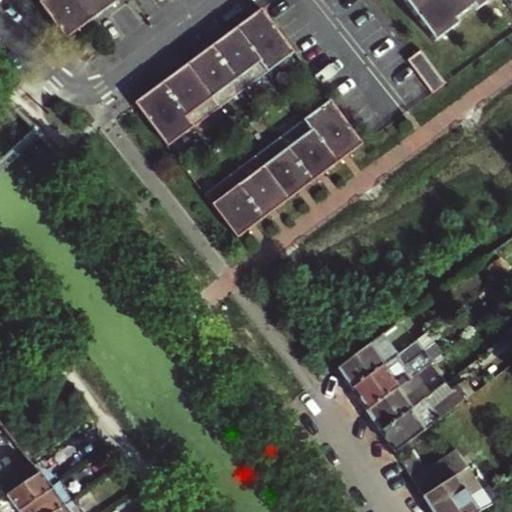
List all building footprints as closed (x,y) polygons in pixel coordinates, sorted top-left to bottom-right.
[(47,0),(40,5),(68,40),(93,22),(118,3),(121,0),(47,0)] [(455,20),(473,7),(476,12),(491,0),(403,0),(435,42),(459,25),(455,20)] [(270,72),(295,53),(262,9),(237,28),(211,47),(186,66),(161,85),(144,97),(136,103),(169,148),(194,129),(219,110),(244,91),(270,72)] [(446,84),(421,51),(407,61),(432,94),(446,84)] [(314,183),(339,164),(364,145),(331,101),(306,120),(281,138),(256,157),(230,176),(205,195),(238,239),(263,220),(289,202),(314,183)] [(493,284),(502,277),(486,257),(478,264),(493,284)] [(377,339),(337,369),(351,390),(392,359),(377,339)] [(392,359),(351,390),(366,410),(412,376),(442,353),(435,342),(419,354),(412,344),(392,359)] [(400,401),(419,387),(412,376),(366,410),(381,432),(407,412),(400,401)] [(424,412),(418,404),(407,412),(381,432),(395,453),(467,399),(462,392),(458,386),(424,412)] [(407,412),(418,404),(427,397),(419,387),(400,401),(407,412)] [(470,387),(462,392),(467,399),(475,393),(470,387)] [(477,511),(455,476),(467,468),(456,452),(426,470),(422,464),(408,473),(432,511),(477,511)] [(477,511),(479,511),(491,505),(482,492),(467,468),(455,476),(477,511)] [(0,511),(16,511),(51,489),(39,473),(0,499),(0,511)] [(492,492),(489,487),(482,492),(491,505),(502,497),(496,489),(492,492)] [(51,489),(16,511),(52,511),(62,505),(51,489)]
